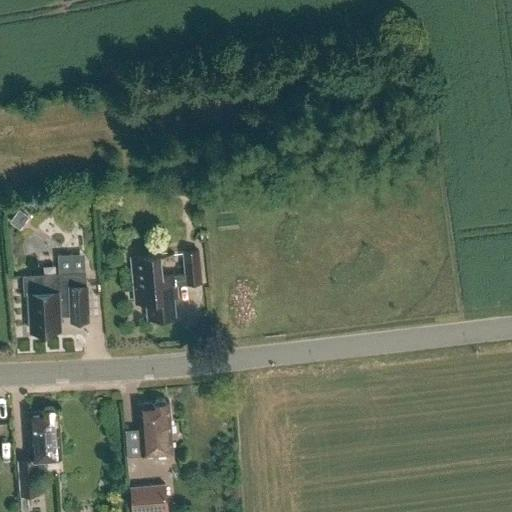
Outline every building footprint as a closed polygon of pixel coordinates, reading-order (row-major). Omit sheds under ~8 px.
[(19,229),(29,216),(18,208),(9,221),(19,229)] [(52,248),(53,264),(79,263),(78,247),(52,248)] [(201,280),(198,248),(183,250),(185,272),(161,275),(159,254),(173,252),(173,251),(130,255),(135,301),(146,300),(148,318),(161,317),(162,319),(172,318),(173,315),(175,315),(173,295),(172,296),(172,293),(177,292),(176,282),(201,280)] [(88,318),(85,272),(23,275),(24,294),(28,293),(30,330),(59,328),(58,311),(71,310),(71,319),(88,318)] [(171,448),(170,436),(167,401),(138,403),(141,438),(142,451),(171,448)] [(20,494),(39,493),(37,458),(61,457),(58,409),(27,411),(31,459),(18,460),(20,494)] [(131,511),(159,511),(168,511),(165,482),(129,485),(131,511)]
